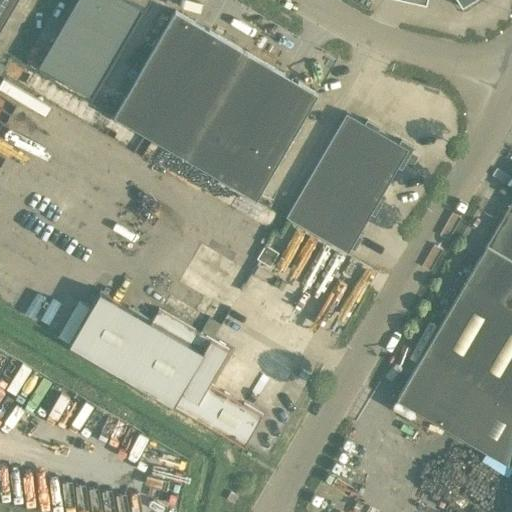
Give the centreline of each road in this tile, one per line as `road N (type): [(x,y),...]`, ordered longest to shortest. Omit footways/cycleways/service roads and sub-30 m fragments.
road 1 (unclassified): [(270,511),(511,96)]
road 2 (unclassified): [(511,79),(309,0)]
